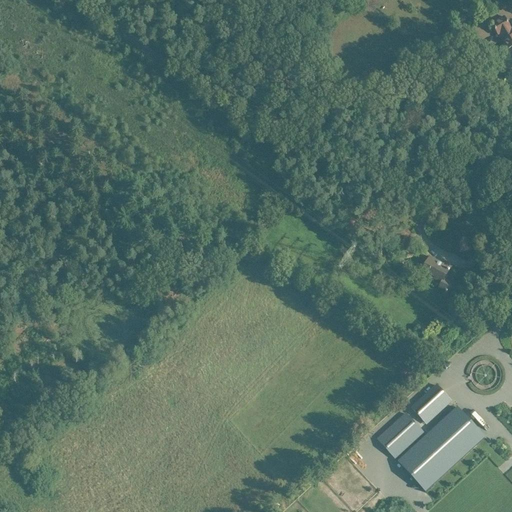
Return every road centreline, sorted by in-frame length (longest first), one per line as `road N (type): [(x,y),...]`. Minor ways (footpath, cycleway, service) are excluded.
road 1 (track): [(398,186),(216,92),(87,0)]
road 2 (unclassified): [(511,247),(398,186)]
